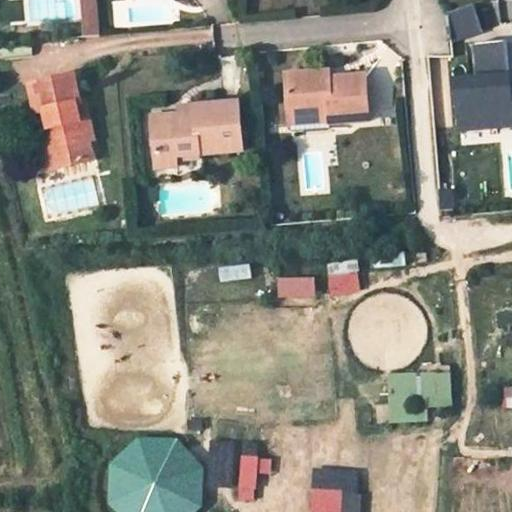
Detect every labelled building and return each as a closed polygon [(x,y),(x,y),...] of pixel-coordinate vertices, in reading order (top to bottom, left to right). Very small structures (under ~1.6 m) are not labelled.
[(80,0),(83,25),(100,24),(97,0),(80,0)] [(477,5),(449,14),(451,39),(483,32),(477,5)] [(100,24),(83,25),(84,37),(101,36),(100,24)] [(457,81),(461,131),(511,126),(511,92),(508,42),(478,45),(481,79),(457,81)] [(329,73),(289,76),(293,122),(336,119),(336,125),(371,122),(366,76),(329,79),(329,73)] [(75,77),(31,87),(37,115),(45,113),(49,129),(45,130),(49,149),(57,148),(62,168),(94,160),(90,142),(96,141),(90,121),(80,123),(77,110),(83,109),(75,77)] [(182,115),(154,117),(158,169),(178,167),(177,158),(245,152),(240,103),(192,108),(192,114),(182,115)] [(87,108),(83,109),(77,110),(80,123),(90,121),(87,108)] [(337,129),(336,125),(336,119),(293,122),(293,132),(337,129)] [(49,149),(44,151),(49,170),(62,168),(57,148),(49,149)] [(440,192),(441,211),(453,210),(451,191),(440,192)] [(279,297),(315,295),(314,276),(278,278),(279,297)] [(453,407),(451,370),(388,373),(390,422),(430,420),(429,408),(453,407)] [(197,511),(198,439),(111,438),(110,511),(197,511)] [(257,499),(258,441),(208,440),(208,485),(238,485),(238,499),(257,499)] [(311,468),(310,511),(359,511),(360,468),(311,468)]
